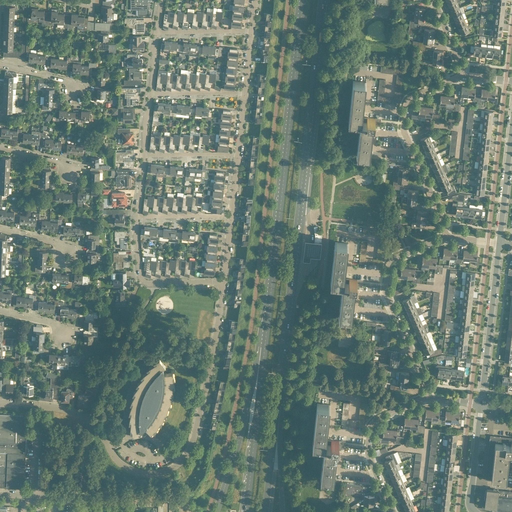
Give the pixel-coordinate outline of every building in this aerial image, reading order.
[(130,0),(131,10),(134,10),(135,10),(136,10),(136,15),(140,15),(144,15),(149,15),(149,14),(150,13),(151,12),(151,11),(150,10),(149,10),(149,9),(148,9),(148,2),(147,2),(146,0),(130,0)] [(449,5),(451,11),(459,7),(457,1),(449,5)] [(4,12),(15,13),(15,9),(17,9),(17,2),(6,2),(6,6),(5,6),(4,12)] [(102,6),(101,12),(111,12),(112,6),(110,6),(111,3),(103,2),(103,6),(102,6)] [(230,5),(229,10),(234,10),(242,11),(243,11),(244,6),(243,6),(244,3),(242,3),(235,2),(235,5),(233,4),(233,5),(230,5)] [(412,7),(411,14),(415,14),(416,14),(425,15),(425,8),(416,7),(412,7)] [(451,11),(454,17),(462,13),(459,7),(451,11)] [(34,18),(37,18),(38,10),(38,8),(32,8),(32,9),(28,9),(27,22),(34,22),(34,18)] [(53,21),(57,21),(58,13),(58,9),(52,8),(52,9),(52,11),(51,13),(48,13),(48,12),(47,25),(53,25),(53,21)] [(207,13),(203,13),(202,21),(202,24),(207,26),(208,21),(212,21),(213,9),(207,8),(207,13)] [(212,21),(212,24),(217,26),(217,20),(222,21),(222,16),(223,12),(217,11),(217,9),(216,8),(214,8),(213,9),(212,21)] [(187,14),(184,13),(183,21),(182,24),(188,26),(188,21),(192,21),(193,21),(194,13),(194,9),(188,9),(187,14)] [(42,25),(47,25),(48,12),(48,13),(44,13),(44,10),(38,10),(37,18),(37,20),(42,21),(42,25)] [(229,18),(233,18),(241,19),(242,19),(243,14),(241,13),(242,11),(234,10),(234,13),(230,12),(229,18)] [(197,13),(194,13),(193,21),(192,21),(192,24),(197,26),(198,21),(202,21),(203,13),(204,12),(197,11),(197,13)] [(103,12),(103,22),(112,23),(115,23),(115,19),(113,19),(114,13),(111,12),(103,12)] [(174,13),(175,12),(168,12),(168,14),(164,13),(163,25),(168,27),(169,21),(173,22),(174,13)] [(178,14),(174,13),(173,22),(173,25),(178,26),(179,21),(183,21),(184,13),(184,12),(178,12),(178,14)] [(57,21),(57,23),(64,24),(64,27),(67,27),(67,23),(68,15),(64,15),(64,14),(58,13),(57,21)] [(266,17),(265,25),(272,26),(273,14),(264,13),(265,17),(266,17)] [(454,17),(456,23),(464,19),(462,13),(454,17)] [(74,24),(77,24),(78,16),(78,14),(71,14),(71,15),(68,15),(67,23),(67,27),(73,27),(74,24)] [(416,24),(417,21),(424,22),(425,15),(415,14),(414,20),(410,20),(410,24),(416,24)] [(77,24),(77,26),(80,27),(80,29),(84,29),(87,29),(88,22),(88,18),(84,18),(84,16),(78,16),(77,24)] [(144,17),(139,17),(125,18),(124,22),(127,23),(126,27),(136,28),(136,33),(145,33),(146,26),(144,25),(144,17)] [(241,19),(233,18),(233,21),(232,21),(231,26),(242,27),(242,22),(240,22),(241,19)] [(456,23),(459,29),(467,25),(464,19),(456,23)] [(112,23),(103,22),(95,22),(95,29),(101,30),(108,30),(110,30),(110,23),(112,23)] [(265,29),(264,37),(270,38),(272,26),(265,25),(263,25),(264,29),(265,29)] [(467,25),(459,29),(461,35),(470,31),(467,25)] [(98,33),(98,39),(108,40),(108,33),(108,30),(101,30),(101,33),(98,33)] [(419,42),(418,45),(420,45),(425,46),(426,42),(433,43),(434,36),(424,35),(423,41),(419,41),(419,42)] [(141,36),(136,36),(133,36),(133,42),(133,50),(144,50),(144,48),(145,48),(145,44),(144,44),(144,42),(141,42),(141,36)] [(264,41),(263,49),(269,50),(270,38),(264,37),(261,37),(262,41),(264,41)] [(170,53),(170,50),(171,41),(165,41),(164,44),(161,43),(161,50),(164,50),(164,52),(170,53)] [(170,50),(180,51),(181,44),(178,44),(178,42),(171,41),(170,50)] [(180,51),(180,53),(189,54),(190,44),(184,43),(184,45),(181,44),(180,51)] [(199,57),(199,53),(200,46),(197,46),(197,44),(190,44),(189,54),(189,56),(199,57)] [(26,58),(26,62),(29,62),(29,61),(37,61),(37,53),(31,52),(31,50),(29,49),(29,48),(28,48),(28,45),(27,45),(26,54),(26,57),(26,58)] [(199,53),(208,54),(209,46),(205,45),(203,45),(203,47),(200,46),(199,53)] [(209,46),(208,54),(208,58),(216,59),(216,57),(216,55),(218,55),(219,48),(216,48),(216,46),(209,46)] [(228,56),(229,56),(236,57),(238,57),(239,52),(237,52),(237,49),(230,48),(230,51),(228,51),(228,56)] [(263,49),(260,49),(261,53),(262,53),(261,61),(259,61),(268,62),(269,50),(263,49)] [(433,49),(433,56),(443,58),(443,51),(433,49)] [(37,61),(37,63),(45,63),(45,60),(48,60),(48,59),(49,52),(45,52),(45,54),(37,54),(38,53),(37,53),(37,61)] [(131,54),(127,54),(127,61),(127,67),(133,67),(133,66),(137,65),(142,65),(142,64),(142,62),(143,62),(143,60),(142,59),(142,58),(140,58),(137,58),(137,56),(136,56),(136,54),(131,54)] [(227,59),(227,64),(237,65),(238,60),(236,60),(236,57),(229,56),(229,59),(227,59)] [(443,58),(433,56),(432,60),(431,60),(430,62),(423,61),(423,65),(435,67),(435,64),(442,64),(443,58)] [(67,66),(70,66),(70,64),(70,61),(70,57),(67,57),(67,60),(59,59),(59,64),(59,66),(59,68),(67,68),(67,66)] [(48,64),(48,68),(51,68),(51,66),(59,66),(59,64),(59,59),(59,58),(51,58),(51,59),(48,59),(48,60),(48,64)] [(70,66),(69,73),(73,73),(73,72),(81,72),(81,65),(81,63),(81,61),(70,61),(70,64),(70,66)] [(81,72),(81,73),(89,74),(89,71),(92,71),(92,67),(92,62),(89,62),(89,64),(89,65),(81,65),(81,72)] [(224,72),(226,72),(237,73),(237,68),(235,68),(236,65),(237,65),(227,64),(228,64),(228,67),(224,67),(224,72)] [(138,68),(133,68),(129,68),(129,72),(133,72),(134,80),(124,80),(124,85),(134,85),(134,84),(142,84),(142,79),(142,77),(142,72),(138,72),(138,68)] [(187,75),(188,71),(188,70),(181,69),(181,75),(177,75),(178,74),(177,74),(176,83),(176,86),(181,88),(182,82),(186,83),(187,75)] [(168,74),(168,72),(168,71),(158,70),(158,75),(156,86),(162,88),(162,83),(166,83),(167,83),(168,74)] [(5,76),(5,82),(14,82),(17,82),(17,77),(16,77),(16,72),(10,72),(10,71),(6,71),(5,72),(5,76)] [(188,71),(187,75),(186,83),(185,86),(191,88),(191,82),(195,83),(196,83),(197,73),(191,73),(191,71),(188,71)] [(197,71),(197,73),(196,83),(195,83),(195,86),(200,87),(201,82),(205,82),(205,83),(206,73),(200,73),(200,72),(197,71)] [(168,72),(168,74),(167,83),(166,83),(166,86),(171,88),(172,83),(176,83),(177,74),(171,73),(171,72),(168,72)] [(207,73),(206,73),(205,83),(205,82),(205,86),(210,87),(211,82),(215,82),(216,73),(210,72),(210,75),(206,74),(207,73)] [(226,75),(225,80),(236,81),(236,76),(234,76),(235,73),(237,73),(226,72),(227,72),(227,75),(226,75)] [(260,78),(259,86),(259,87),(265,87),(266,75),(257,74),(257,75),(258,78),(260,78)] [(99,83),(99,86),(105,87),(107,87),(107,82),(105,82),(105,75),(97,75),(96,83),(99,83)] [(46,89),(46,96),(53,97),(54,97),(55,88),(52,88),(52,84),(48,83),(44,83),(44,79),(39,79),(39,89),(46,89)] [(236,81),(225,80),(226,80),(226,83),(225,83),(224,88),(235,90),(235,84),(234,84),(234,81),(236,81)] [(380,119),(369,118),(362,117),(366,82),(353,81),(351,97),(349,122),(360,123),(357,148),(357,155),(366,156),(370,157),(373,125),(378,125),(378,123),(379,123),(380,119)] [(96,86),(96,89),(97,89),(97,91),(97,98),(106,98),(107,98),(107,97),(107,94),(107,93),(106,93),(106,91),(110,92),(110,87),(107,87),(105,87),(99,86),(96,86)] [(258,90),(257,98),(257,99),(264,99),(265,87),(259,87),(259,86),(256,86),(257,90),(258,90)] [(460,95),(460,97),(463,98),(463,96),(467,96),(469,86),(462,86),(461,91),(460,95)] [(473,101),(477,101),(478,95),(475,94),(476,87),(469,86),(467,96),(473,97),(473,101)] [(128,88),(120,88),(120,92),(125,92),(125,97),(127,97),(127,106),(133,105),(133,104),(138,104),(138,102),(139,102),(139,101),(138,101),(138,98),(138,92),(141,92),(141,88),(128,88)] [(482,98),(487,98),(488,89),(482,88),(481,95),(478,95),(477,101),(481,102),(482,98)] [(488,89),(487,98),(493,99),(493,103),(497,104),(498,97),(495,96),(495,89),(488,89)] [(439,104),(446,105),(447,95),(440,94),(439,104)] [(454,96),(447,95),(446,105),(446,108),(452,109),(452,110),(456,110),(457,103),(454,103),(454,96)] [(43,107),(43,109),(51,109),(51,108),(54,108),(54,104),(53,104),(53,97),(46,96),(44,96),(44,104),(43,104),(43,107)] [(257,102),(256,110),(262,111),(264,99),(257,99),(257,98),(255,98),(256,102),(257,102)] [(157,111),(164,111),(164,103),(160,103),(160,104),(158,104),(158,105),(155,105),(153,116),(156,117),(157,111)] [(163,111),(163,114),(169,114),(169,115),(173,116),(173,112),(174,106),(171,106),(171,104),(169,103),(164,103),(164,111),(163,111)] [(173,112),(173,116),(176,116),(176,113),(183,113),(184,105),(179,105),(177,104),(177,105),(177,106),(174,106),(173,112)] [(192,114),(193,108),(190,108),(190,106),(184,105),(183,113),(190,114),(192,114)] [(412,111),(411,118),(418,119),(418,115),(425,116),(426,106),(419,105),(418,111),(412,111)] [(192,114),(202,115),(203,107),(196,106),(196,108),(193,108),(192,114)] [(430,121),(434,121),(435,114),(432,114),(433,107),(426,106),(425,116),(431,117),(430,121)] [(203,107),(202,115),(205,116),(206,119),(211,120),(212,110),(209,110),(209,108),(203,107)] [(131,108),(121,108),(122,108),(122,116),(123,116),(123,122),(128,122),(128,123),(132,123),(132,122),(133,122),(133,116),(135,116),(135,112),(130,112),(130,108),(131,108)] [(222,112),(221,117),(232,119),(232,113),(230,113),(231,110),(223,109),(223,112),(222,112)] [(60,118),(67,118),(67,112),(67,110),(59,110),(59,112),(57,112),(56,121),(59,121),(60,118)] [(75,122),(78,122),(78,119),(79,113),(79,110),(76,110),(76,112),(67,112),(67,118),(67,120),(75,120),(75,122)] [(256,110),(253,110),(254,114),(256,114),(255,122),(252,122),(261,123),(262,111),(256,110)] [(78,119),(78,122),(81,122),(85,122),(85,119),(89,119),(89,118),(91,118),(92,117),(92,115),(91,113),(89,113),(89,111),(82,111),(82,113),(79,113),(78,119)] [(221,120),(220,126),(231,127),(231,121),(230,121),(230,119),(232,119),(221,117),(221,118),(222,118),(222,120),(221,120)] [(0,137),(1,138),(2,137),(2,136),(3,136),(9,136),(10,130),(10,128),(2,128),(2,123),(0,122),(0,137)] [(220,128),(219,134),(230,135),(230,129),(229,129),(229,127),(231,127),(220,126),(221,126),(221,128),(220,128)] [(18,136),(21,136),(21,135),(21,127),(18,127),(18,130),(10,130),(9,136),(9,138),(18,138),(18,136)] [(130,128),(125,128),(118,128),(118,133),(120,133),(120,138),(122,138),(123,144),(124,144),(124,145),(127,145),(127,144),(129,144),(129,145),(132,145),(132,144),(134,144),(134,132),(130,132),(130,128)] [(431,142),(429,136),(432,134),(430,130),(425,133),(427,136),(421,139),(423,145),(431,142)] [(40,141),(42,141),(43,133),(40,132),(40,131),(32,131),(32,134),(31,142),(31,143),(40,144),(40,141)] [(190,131),(190,135),(189,144),(188,147),(194,149),(194,144),(198,144),(200,135),(194,134),(194,132),(193,131),(190,131)] [(151,136),(150,148),(155,150),(156,144),(160,145),(161,136),(161,135),(161,132),(155,132),(155,135),(155,137),(151,136)] [(21,136),(20,143),(24,143),(24,142),(31,142),(32,134),(24,133),(21,133),(21,135),(21,136)] [(46,147),(53,147),(54,140),(54,139),(49,139),(49,138),(49,137),(48,136),(46,136),(46,133),(43,133),(42,141),(42,148),(45,148),(46,147)] [(216,133),(215,141),(218,142),(220,142),(229,143),(230,137),(228,137),(228,135),(230,135),(219,134),(216,133)] [(171,135),(170,144),(169,144),(169,147),(174,149),(175,144),(179,144),(180,135),(174,134),(174,137),(171,136),(171,135)] [(181,135),(180,135),(179,144),(179,147),(184,149),(185,144),(189,144),(190,135),(184,134),(184,136),(180,136),(181,135)] [(200,135),(198,144),(198,147),(203,149),(204,143),(209,144),(210,135),(203,134),(203,136),(200,136),(200,135)] [(164,137),(161,136),(160,145),(159,148),(165,149),(165,144),(169,144),(170,144),(171,135),(164,135),(164,137)] [(253,140),(252,148),(258,149),(260,136),(251,135),(251,136),(252,140),(253,140)] [(53,147),(53,149),(61,149),(61,146),(64,146),(64,145),(65,138),(65,136),(61,136),(61,137),(59,137),(59,141),(54,140),(53,147)] [(423,145),(426,151),(434,148),(437,146),(434,140),(431,142),(423,145)] [(229,143),(218,142),(220,142),(219,145),(218,145),(218,150),(228,151),(229,146),(227,145),(227,143),(229,143)] [(480,149),(489,150),(489,143),(481,142),(477,142),(476,144),(479,145),(479,149),(480,149)] [(75,153),(75,154),(83,154),(83,151),(86,152),(86,148),(87,143),(83,143),(80,143),(79,146),(75,146),(75,153)] [(67,152),(75,153),(75,146),(75,144),(67,144),(67,145),(64,145),(64,146),(64,154),(67,154),(67,152)] [(252,152),(251,160),(257,161),(258,149),(252,148),(249,148),(250,152),(252,152)] [(426,151),(428,157),(436,153),(434,148),(426,151)] [(126,152),(116,152),(116,161),(126,161),(126,167),(133,167),(133,159),(132,159),(132,156),(133,156),(133,149),(126,149),(126,152)] [(91,157),(90,166),(91,166),(93,166),(93,169),(98,169),(101,169),(101,166),(99,166),(99,158),(99,153),(93,153),(92,157),(91,157)] [(428,157),(431,163),(439,159),(436,153),(428,157)] [(250,164),(249,172),(256,172),(257,161),(251,160),(248,159),(248,160),(249,163),(250,164)] [(439,159),(431,163),(433,169),(441,166),(441,165),(439,159)] [(150,172),(157,173),(158,164),(151,164),(151,167),(148,166),(147,173),(150,173),(150,172)] [(157,173),(157,176),(166,177),(166,174),(167,167),(164,167),(164,165),(162,165),(158,164),(157,173)] [(441,165),(433,169),(436,175),(444,171),(448,170),(445,164),(444,164),(441,165)] [(166,174),(176,175),(177,167),(170,166),(170,168),(167,167),(166,174)] [(43,170),(42,178),(49,178),(51,178),(51,170),(48,170),(49,167),(40,167),(40,170),(43,170)] [(186,169),(183,169),(183,167),(177,167),(176,175),(186,176),(186,169)] [(90,168),(90,172),(92,172),(91,180),(90,179),(90,183),(98,184),(98,180),(100,180),(100,172),(98,172),(98,169),(93,169),(90,168)] [(195,181),(195,177),(196,169),(189,168),(189,170),(186,169),(186,176),(185,180),(195,181)] [(399,168),(398,175),(408,176),(409,169),(399,168)] [(131,169),(126,169),(116,170),(116,171),(118,173),(118,175),(116,177),(116,187),(121,187),(123,185),(123,183),(122,183),(120,182),(120,179),(123,179),(125,180),(125,185),(126,187),(130,187),(131,185),(131,182),(132,181),(132,180),(131,179),(131,176),(130,175),(131,173),(131,169)] [(196,169),(195,177),(201,178),(201,183),(204,183),(205,178),(205,176),(205,171),(202,171),(202,170),(203,169),(202,169),(200,169),(196,169)] [(215,171),(214,179),(225,180),(226,175),(224,175),(224,172),(215,171)] [(249,172),(247,171),(247,172),(248,175),(249,175),(248,183),(246,183),(245,184),(254,185),(256,172),(249,172)] [(436,175),(438,181),(447,177),(444,171),(436,175)] [(393,180),(393,184),(400,185),(400,182),(407,183),(408,176),(398,175),(397,181),(393,180)] [(438,181),(441,187),(449,183),(447,177),(438,181)] [(49,178),(42,178),(41,178),(40,186),(42,186),(42,189),(50,189),(50,186),(49,186),(49,178)] [(214,182),(214,187),(224,188),(225,183),(223,183),(223,180),(225,180),(214,179),(216,179),(215,182),(214,182)] [(449,183),(441,187),(444,193),(446,191),(448,195),(456,193),(453,186),(451,187),(449,183)] [(210,189),(210,195),(223,196),(224,191),(222,191),(222,188),(224,188),(214,187),(213,187),(215,187),(214,190),(210,189)] [(405,189),(404,192),(406,193),(406,196),(407,196),(417,197),(418,190),(408,189),(405,189)] [(56,200),(64,200),(64,193),(64,192),(56,191),(56,194),(53,194),(53,203),(56,203),(56,200)] [(72,200),(75,201),(75,195),(75,192),(72,192),(72,193),(64,193),(64,200),(64,202),(72,202),(72,200)] [(75,201),(75,203),(78,203),(78,206),(82,206),(82,201),(86,201),(86,192),(78,192),(78,195),(75,195),(75,201)] [(122,205),(122,206),(125,206),(125,205),(127,205),(127,196),(125,196),(125,192),(112,192),(112,197),(117,197),(117,201),(112,201),(113,205),(122,205)] [(184,194),(183,196),(182,206),(182,209),(187,210),(188,205),(192,205),(192,206),(193,196),(187,196),(187,195),(184,194)] [(193,196),(192,206),(192,205),(191,209),(197,210),(197,205),(202,205),(203,196),(196,195),(196,198),(193,197),(193,196)] [(212,198),(212,203),(222,204),(223,199),(221,199),(221,196),(223,196),(210,195),(214,195),(214,198),(212,198)] [(153,206),(154,197),(148,196),(148,198),(144,198),(143,209),(148,211),(149,206),(153,206)] [(154,197),(153,206),(153,209),(158,211),(159,205),(163,206),(164,197),(163,197),(158,196),(158,198),(154,198),(154,197)] [(164,197),(163,206),(162,209),(168,211),(168,205),(172,206),(173,206),(174,197),(167,196),(167,198),(164,198),(164,197)] [(174,197),(173,206),(172,206),(172,209),(177,211),(178,205),(182,206),(183,196),(177,196),(177,198),(174,198),(174,197)] [(402,201),(402,205),(409,206),(409,203),(416,204),(417,197),(407,196),(407,199),(403,199),(402,201)] [(246,201),(245,209),(252,210),(253,198),(244,197),(245,201),(246,201)] [(453,202),(452,211),(456,212),(455,215),(462,216),(462,215),(463,207),(457,206),(457,203),(453,202)] [(222,204),(212,203),(213,203),(213,206),(208,206),(208,211),(221,213),(222,207),(220,207),(221,204),(222,204)] [(6,218),(6,220),(15,220),(15,217),(17,217),(17,216),(18,209),(11,208),(10,212),(6,212),(6,218)] [(119,213),(119,209),(106,210),(107,213),(107,214),(113,214),(113,220),(115,220),(115,224),(119,224),(120,225),(122,225),(124,224),(125,224),(124,220),(126,220),(126,213),(119,213)] [(245,213),(244,221),(250,222),(252,210),(245,209),(243,209),(244,213),(245,213)] [(417,210),(416,217),(426,218),(427,211),(417,210)] [(28,223),(28,225),(36,225),(36,222),(39,223),(39,222),(39,216),(40,214),(40,213),(38,213),(32,213),(32,215),(28,215),(28,217),(28,223)] [(20,223),(28,223),(28,217),(28,215),(20,215),(20,216),(17,216),(17,217),(17,224),(20,225),(20,223)] [(39,223),(38,230),(42,230),(42,228),(50,229),(50,222),(50,220),(44,220),(44,217),(39,216),(39,222),(39,223)] [(426,218),(416,217),(416,223),(412,222),(411,227),(418,227),(418,224),(425,225),(426,218)] [(58,228),(61,228),(61,227),(61,219),(58,219),(58,222),(50,222),(50,229),(50,230),(58,231),(58,228)] [(244,225),(243,233),(249,234),(250,222),(244,221),(241,221),(242,225),(244,225)] [(72,226),(71,234),(71,236),(80,236),(80,233),(83,233),(83,225),(72,224),(72,226)] [(64,234),(71,234),(72,226),(64,225),(64,227),(61,227),(61,228),(60,235),(64,235),(64,234)] [(141,229),(140,235),(144,236),(143,237),(150,238),(151,227),(144,226),(144,229),(141,229)] [(317,226),(316,227),(314,227),(315,236),(315,243),(321,244),(322,235),(319,234),(317,226)] [(150,238),(150,239),(159,240),(160,236),(160,230),(157,230),(158,228),(151,227),(150,238)] [(169,237),(170,229),(164,228),(163,230),(160,230),(160,236),(169,237)] [(169,237),(169,241),(178,242),(179,238),(179,232),(176,232),(177,230),(170,229),(169,237)] [(182,232),(179,232),(179,238),(188,240),(189,231),(183,230),(182,232)] [(125,231),(120,231),(115,231),(115,240),(117,240),(117,244),(120,244),(120,248),(127,248),(127,247),(128,247),(128,243),(127,243),(127,237),(124,237),(124,236),(125,236),(125,231)] [(196,232),(189,231),(188,240),(198,241),(198,240),(198,239),(198,236),(199,234),(196,234),(196,232)] [(208,236),(208,241),(218,243),(219,237),(217,237),(217,234),(210,233),(209,236),(208,236)] [(240,233),(241,237),(242,237),(242,244),(241,245),(247,246),(248,246),(249,234),(243,233),(240,233)] [(87,239),(87,247),(90,247),(90,250),(98,251),(98,247),(99,237),(99,235),(89,235),(89,239),(87,239)] [(207,244),(207,250),(217,251),(218,245),(216,245),(216,243),(218,243),(208,241),(208,242),(209,242),(208,244),(207,244)] [(321,243),(305,241),(303,260),(307,261),(309,261),(310,257),(319,258),(321,243)] [(348,244),(335,242),(330,283),(342,285),(339,317),(352,318),(355,286),(360,286),(360,284),(361,284),(362,280),(344,278),(348,244)] [(443,257),(442,259),(449,260),(450,258),(451,248),(444,247),(443,252),(443,257)] [(40,252),(39,259),(46,260),(48,260),(48,252),(45,252),(45,249),(37,248),(37,251),(40,252)] [(455,262),(459,263),(460,256),(457,255),(458,248),(451,248),(450,258),(455,258),(455,262)] [(460,256),(459,263),(463,263),(463,261),(464,261),(465,261),(467,259),(469,260),(469,263),(471,250),(464,249),(463,256),(460,256)] [(98,251),(90,250),(87,250),(87,253),(88,253),(88,261),(96,261),(96,255),(102,255),(102,251),(98,251)] [(206,258),(207,258),(216,259),(217,253),(215,253),(215,251),(217,251),(207,250),(208,250),(208,252),(206,252),(206,258)] [(471,250),(469,263),(470,260),(475,260),(475,264),(479,265),(480,258),(477,258),(478,251),(471,250)] [(119,262),(119,268),(124,268),(124,267),(129,267),(129,265),(130,265),(130,262),(129,262),(129,261),(127,261),(127,259),(128,259),(128,254),(126,254),(126,251),(118,251),(118,253),(114,253),(114,261),(117,261),(117,262),(119,262)] [(428,269),(430,256),(423,256),(422,265),(428,266),(428,269)] [(435,267),(435,268),(438,268),(439,264),(436,264),(437,257),(430,256),(428,269),(429,266),(435,267)] [(146,257),(142,257),(143,261),(144,262),(144,270),(146,270),(146,273),(151,275),(152,269),(156,270),(157,262),(157,261),(156,261),(156,258),(152,257),(151,257),(146,257)] [(177,260),(176,260),(175,270),(175,273),(180,274),(181,269),(185,269),(186,261),(186,260),(180,260),(180,258),(177,258),(177,260)] [(205,266),(206,266),(216,267),(216,261),(214,261),(215,259),(216,259),(207,258),(207,260),(206,260),(205,266)] [(239,262),(238,271),(245,272),(246,259),(237,258),(237,259),(238,262),(239,262)] [(35,266),(35,271),(36,272),(45,272),(45,271),(47,271),(47,268),(46,268),(46,260),(39,259),(38,259),(37,265),(36,265),(35,266)] [(189,262),(186,261),(185,269),(185,272),(190,274),(190,269),(195,269),(196,260),(190,259),(189,262)] [(160,262),(157,262),(156,270),(155,273),(161,275),(161,269),(165,270),(166,270),(167,261),(167,262),(167,261),(160,260),(160,262)] [(170,262),(167,262),(167,261),(166,270),(165,270),(165,273),(170,274),(171,269),(175,270),(176,260),(170,260),(170,262)] [(206,266),(206,269),(205,268),(204,274),(215,275),(215,270),(213,269),(214,267),(216,267),(206,266)] [(401,277),(407,277),(408,267),(401,267),(401,273),(398,273),(397,277),(400,278),(401,277)] [(413,282),(416,282),(417,275),(414,275),(415,268),(408,267),(407,277),(413,278),(413,282)] [(238,274),(237,282),(237,283),(243,283),(245,272),(238,271),(236,270),(236,271),(237,274),(238,274)] [(112,280),(113,280),(113,286),(120,285),(120,287),(126,287),(126,285),(130,285),(130,279),(126,279),(126,272),(120,272),(120,273),(112,273),(112,280)] [(49,280),(49,282),(53,283),(54,283),(54,284),(55,284),(56,284),(57,284),(57,283),(58,283),(60,283),(60,281),(61,281),(61,275),(61,273),(53,273),(52,275),(49,275),(49,280)] [(66,287),(71,287),(71,282),(72,282),(72,276),(72,273),(69,273),(68,275),(61,275),(61,281),(60,281),(60,283),(66,283),(66,287)] [(71,282),(71,287),(74,287),(74,285),(75,282),(82,282),(82,284),(85,284),(88,283),(88,276),(83,275),(83,274),(75,274),(74,276),(72,276),(72,282),(71,282)] [(236,286),(235,294),(235,295),(242,295),(243,283),(237,283),(237,282),(234,282),(235,286),(236,286)] [(3,299),(3,301),(11,301),(11,298),(14,298),(15,290),(11,290),(7,290),(6,291),(6,293),(3,292),(3,293),(3,299)] [(14,299),(13,306),(17,306),(17,305),(24,305),(25,305),(25,298),(25,297),(17,296),(18,290),(15,290),(14,298),(14,299)] [(120,308),(120,309),(126,309),(126,308),(127,308),(127,304),(126,304),(126,299),(125,299),(125,291),(117,291),(117,299),(116,299),(116,307),(119,307),(119,308),(120,308)] [(33,304),(36,304),(36,303),(36,296),(33,295),(30,294),(29,298),(25,298),(25,305),(24,305),(24,306),(33,307),(33,304)] [(233,294),(234,298),(235,298),(234,305),(234,306),(234,307),(240,308),(242,295),(235,295),(235,294),(233,294)] [(410,297),(403,300),(405,306),(414,303),(418,301),(418,300),(416,299),(415,295),(414,295),(410,297)] [(157,298),(160,314),(174,311),(171,296),(157,298)] [(39,310),(46,310),(47,303),(47,302),(39,301),(39,303),(36,303),(36,304),(35,311),(38,311),(39,310)] [(55,309),(57,309),(57,308),(58,308),(58,301),(55,301),(55,304),(47,303),(46,310),(46,312),(55,312),(55,309)] [(68,315),(68,317),(77,317),(77,316),(77,315),(80,315),(80,314),(80,311),(80,310),(80,306),(80,301),(75,301),(75,309),(69,308),(68,315)] [(57,314),(57,316),(60,316),(60,315),(68,315),(69,308),(69,307),(63,307),(63,302),(58,302),(58,308),(57,308),(57,309),(57,314)] [(405,306),(408,312),(416,309),(414,303),(405,306)] [(408,312),(410,318),(423,313),(420,307),(416,309),(408,312)] [(80,315),(80,316),(84,316),(87,316),(87,317),(87,320),(84,320),(84,328),(86,329),(86,331),(92,332),(98,332),(98,326),(92,326),(93,321),(94,321),(94,318),(98,318),(98,314),(98,312),(95,312),(85,312),(80,311),(80,314),(80,315)] [(422,313),(410,318),(413,324),(425,319),(422,313)] [(425,319),(413,324),(416,330),(424,327),(427,325),(425,319)] [(231,324),(230,332),(236,333),(238,321),(229,320),(230,324),(231,324)] [(32,336),(32,340),(34,340),(36,340),(43,341),(44,341),(45,333),(42,333),(43,327),(34,326),(33,331),(33,336),(32,336)] [(381,334),(381,336),(390,337),(390,330),(385,329),(385,327),(376,326),(375,333),(381,334)] [(416,330),(418,336),(426,332),(424,327),(416,330)] [(86,331),(84,331),(84,335),(85,335),(85,343),(93,343),(93,336),(98,336),(98,332),(92,332),(86,331)] [(229,336),(228,344),(234,345),(236,333),(230,332),(227,331),(227,332),(228,336),(229,336)] [(418,336),(421,342),(429,338),(426,332),(418,336)] [(390,337),(381,336),(380,343),(389,344),(390,337)] [(421,342),(423,348),(431,344),(429,338),(421,342)] [(34,349),(34,352),(35,352),(39,352),(44,352),(44,349),(42,349),(43,341),(36,340),(34,340),(34,349)] [(227,348),(225,356),(232,357),(234,345),(228,344),(225,343),(225,344),(226,347),(227,348)] [(431,344),(423,348),(426,354),(428,353),(430,356),(441,353),(442,348),(434,350),(431,344)] [(387,350),(387,357),(390,357),(399,358),(400,358),(400,357),(401,354),(400,353),(399,353),(400,351),(390,350),(389,350),(387,350)] [(58,356),(58,354),(49,354),(49,357),(46,357),(46,365),(49,365),(49,362),(53,363),(52,368),(57,369),(57,368),(57,363),(58,356)] [(57,363),(57,368),(68,368),(68,366),(68,363),(69,358),(69,355),(65,355),(65,356),(58,356),(57,363)] [(68,363),(68,366),(71,366),(79,366),(79,364),(80,361),(80,360),(85,360),(85,355),(80,355),(71,355),(71,358),(69,358),(68,363)] [(223,355),(224,359),(225,359),(224,365),(223,367),(223,368),(230,369),(232,357),(225,356),(223,355)] [(379,363),(379,366),(385,367),(392,368),(392,365),(398,365),(398,364),(399,364),(399,363),(400,360),(399,359),(399,358),(390,357),(387,357),(386,363),(379,363)] [(143,375),(144,376),(138,383),(139,384),(134,392),(136,393),(131,401),(131,402),(133,402),(130,411),(132,411),(129,421),(130,421),(131,421),(130,430),(131,430),(132,430),(133,436),(142,434),(142,432),(148,430),(149,432),(152,434),(155,429),(156,430),(160,422),(162,422),(165,413),(167,414),(169,405),(170,405),(171,405),(171,395),(173,396),(173,386),(174,386),(173,377),(174,376),(173,372),(164,373),(163,368),(165,366),(160,359),(156,361),(157,362),(149,367),(149,368),(150,369),(143,375)] [(436,366),(435,371),(438,372),(437,376),(444,377),(445,368),(445,366),(437,365),(436,366)] [(395,379),(398,379),(408,380),(409,373),(396,371),(395,379)] [(24,383),(24,386),(23,392),(27,393),(27,395),(29,395),(29,394),(33,394),(34,387),(36,387),(36,382),(30,382),(30,381),(27,381),(27,382),(24,382),(24,376),(21,375),(21,383),(24,383)] [(94,387),(100,389),(105,376),(98,376),(94,387)] [(3,377),(3,378),(3,383),(6,383),(6,392),(13,392),(13,384),(10,384),(11,378),(3,377)] [(408,380),(398,379),(398,386),(391,385),(390,389),(401,390),(401,386),(407,387),(408,380)] [(220,385),(218,393),(224,394),(227,382),(218,380),(218,381),(218,385),(220,385)] [(42,387),(42,397),(46,397),(45,398),(53,398),(53,393),(53,387),(45,387),(42,387)] [(71,399),(75,399),(75,391),(72,391),(73,388),(72,388),(69,388),(67,388),(66,391),(62,391),(62,401),(63,401),(67,402),(67,401),(69,401),(69,399),(71,399)] [(78,400),(78,401),(77,406),(83,406),(83,405),(89,405),(89,400),(93,391),(87,389),(84,395),(79,395),(78,400)] [(217,397),(215,404),(215,405),(221,406),(224,394),(218,393),(215,392),(215,393),(216,396),(217,397)] [(317,406),(313,445),(324,446),(321,478),(331,479),(334,479),(334,474),(337,452),(337,447),(338,447),(342,448),(342,445),(343,445),(344,442),(326,440),(327,434),(330,405),(321,404),(319,404),(317,403),(317,406)] [(214,408),(213,416),(212,416),(219,418),(221,406),(215,405),(215,404),(213,404),(213,408),(214,408)] [(425,418),(432,419),(433,409),(426,408),(425,418)] [(437,423),(441,424),(442,417),(439,416),(440,409),(433,409),(432,419),(437,419),(437,423)] [(446,420),(451,421),(453,411),(446,410),(445,417),(442,417),(441,424),(445,424),(446,420)] [(451,421),(451,424),(457,425),(457,426),(461,426),(462,419),(459,419),(459,413),(459,412),(453,411),(451,421)] [(0,413),(0,451),(7,452),(26,453),(27,434),(27,415),(0,413)] [(212,416),(213,416),(210,416),(210,420),(212,420),(210,428),(216,430),(219,418),(212,416)] [(404,426),(411,427),(412,417),(405,416),(404,426)] [(416,432),(420,432),(421,425),(418,425),(419,418),(412,417),(411,427),(416,428),(416,432)] [(389,442),(389,439),(390,429),(383,428),(383,434),(378,433),(377,434),(376,434),(376,435),(375,436),(375,442),(381,443),(381,441),(389,442)] [(395,443),(399,444),(399,437),(397,437),(397,429),(390,429),(389,439),(395,439),(395,443)] [(511,491),(496,489),(495,492),(486,491),(485,506),(511,509),(511,440),(509,440),(509,439),(492,437),(490,459),(488,480),(507,482),(510,452),(511,452),(511,491)] [(387,460),(385,461),(387,467),(395,464),(396,464),(398,463),(393,453),(386,456),(387,460)] [(395,464),(387,467),(390,473),(398,470),(395,464)] [(398,470),(390,473),(392,479),(400,476),(401,476),(404,474),(401,468),(398,470)] [(400,476),(392,479),(395,485),(403,482),(400,476)] [(403,482),(395,485),(398,491),(406,488),(403,482)] [(345,495),(364,498),(365,495),(366,495),(367,487),(362,487),(360,484),(347,483),(347,485),(345,495)] [(406,488),(398,491),(400,497),(408,494),(406,488)] [(408,494),(400,497),(403,503),(411,499),(408,494)] [(357,505),(357,507),(358,507),(365,508),(373,508),(373,505),(376,503),(374,501),(374,496),(366,495),(365,495),(364,498),(364,500),(357,505)] [(411,499),(403,503),(405,509),(413,505),(411,499)]
